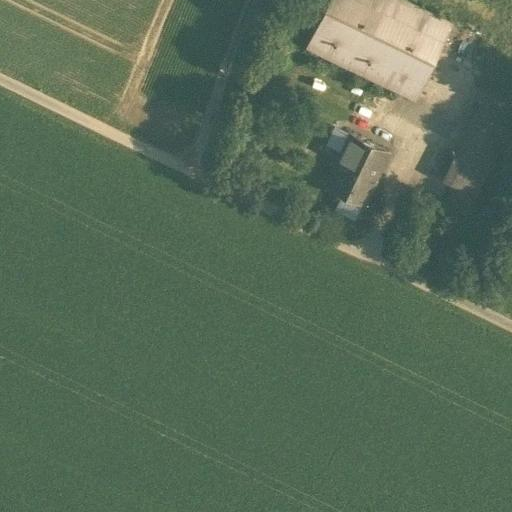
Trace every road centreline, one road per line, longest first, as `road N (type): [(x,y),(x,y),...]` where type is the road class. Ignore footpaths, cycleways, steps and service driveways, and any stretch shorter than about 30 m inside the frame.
road 1 (track): [(192,169),(511,325)]
road 2 (track): [(370,256),(458,70)]
road 3 (track): [(192,169),(257,0)]
